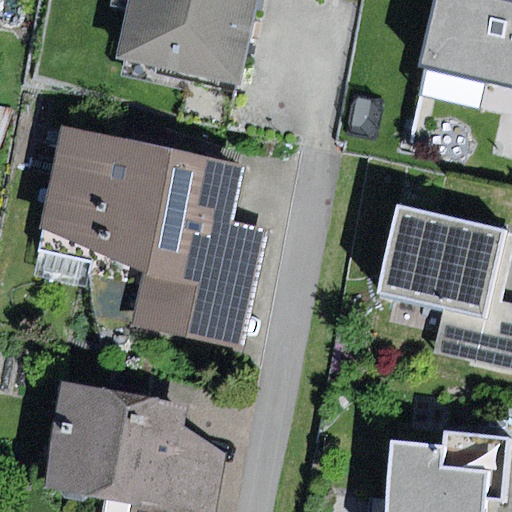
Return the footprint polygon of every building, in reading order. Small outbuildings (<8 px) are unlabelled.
[(132,0),(120,56),(243,83),(260,0),(132,0)] [(511,1),(505,0),(438,0),(423,69),(511,88),(511,1)] [(0,108),(0,147),(14,112),(0,108)] [(245,166),(62,127),(44,230),(145,271),(131,330),(244,352),(267,230),(235,222),(245,166)] [(511,253),(511,234),(401,208),(380,293),(446,309),(435,356),(511,374),(511,305),(500,302),(511,253)] [(110,390),(63,382),(45,491),(131,506),(130,511),(214,511),(225,454),(186,426),(190,406),(157,399),(129,408),(110,390)] [(447,448),(395,443),(388,511),(484,511),(486,501),(504,503),(510,441),(448,436),(447,448)]
